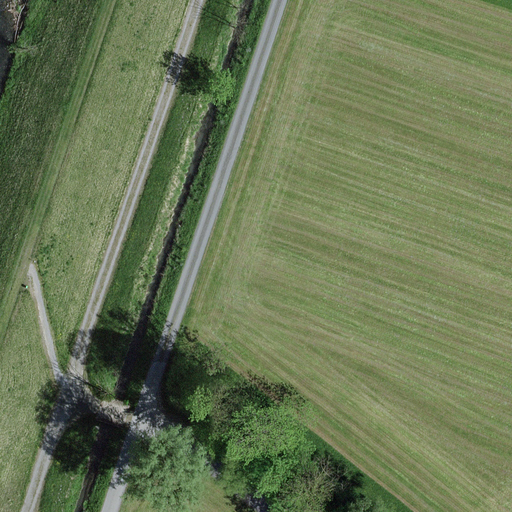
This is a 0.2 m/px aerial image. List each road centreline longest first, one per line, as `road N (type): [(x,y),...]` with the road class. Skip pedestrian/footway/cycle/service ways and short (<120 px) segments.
road 1 (track): [(288,0),(118,511)]
road 2 (track): [(29,511),(199,0)]
road 3 (track): [(153,406),(285,511)]
